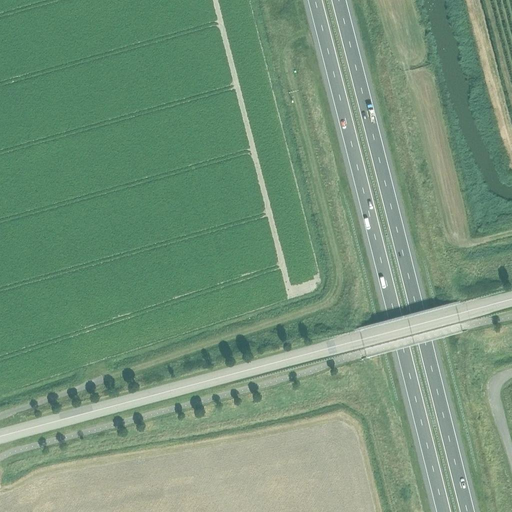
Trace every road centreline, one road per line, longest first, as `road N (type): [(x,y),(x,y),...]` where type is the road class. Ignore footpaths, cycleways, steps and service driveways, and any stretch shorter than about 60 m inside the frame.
road 1 (tertiary): [(0,437),(511,299)]
road 2 (trunk): [(309,0),(440,511)]
road 3 (trunk): [(470,511),(340,0)]
